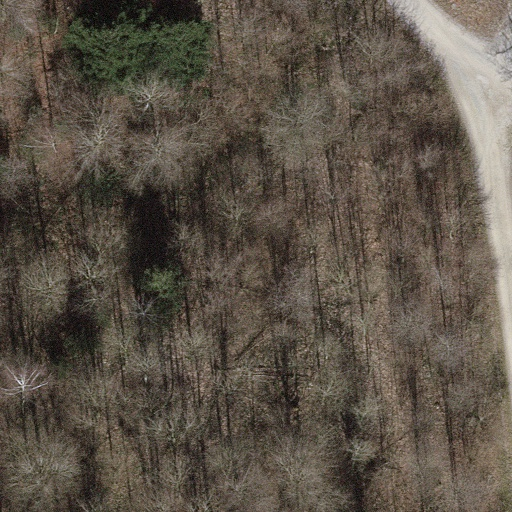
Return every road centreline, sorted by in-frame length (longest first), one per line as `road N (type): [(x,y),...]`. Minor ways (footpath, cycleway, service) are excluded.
road 1 (track): [(511,37),(496,72),(492,153),(511,301)]
road 2 (track): [(419,0),(511,81)]
